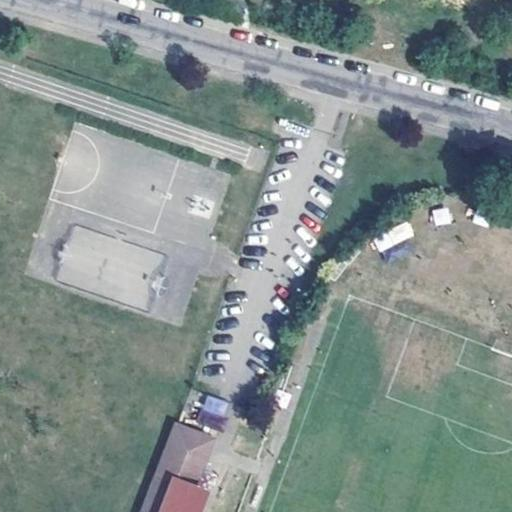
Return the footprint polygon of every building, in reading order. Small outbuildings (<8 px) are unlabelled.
[(381,248),(413,235),(409,224),(377,237),(381,248)] [(198,423),(220,429),(228,401),(206,395),(198,423)] [(159,511),(176,469),(190,430),(177,425),(144,511),(159,511)] [(190,430),(176,469),(189,474),(204,435),(190,430)] [(189,474),(176,469),(159,511),(203,511),(204,510),(200,509),(208,487),(201,484),(215,439),(204,435),(189,474)]
